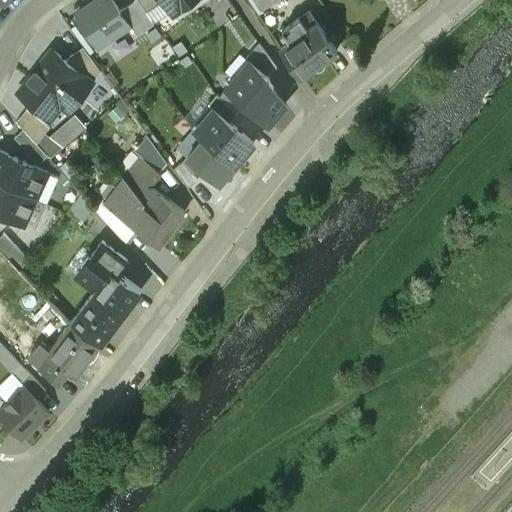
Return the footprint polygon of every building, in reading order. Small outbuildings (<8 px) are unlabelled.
[(97,0),(76,14),(98,47),(130,25),(120,11),(113,0),(97,0)] [(146,11),(139,0),(135,0),(120,11),(130,25),(136,33),(151,22),(152,19),(146,11)] [(139,0),(146,11),(161,0),(139,0)] [(163,0),(173,14),(193,0),(192,0),(163,0)] [(309,11),(283,29),(291,39),(281,46),(300,73),(310,68),(311,67),(314,69),(317,69),(320,69),(323,67),(325,64),(326,61),(325,57),(336,50),(333,46),(337,43),(328,31),(324,33),(309,11)] [(277,68),(259,43),(246,58),(249,61),(250,60),(267,75),(277,68)] [(83,47),(71,56),(67,61),(92,81),(100,72),(101,71),(83,47)] [(70,110),(92,81),(67,61),(53,50),(20,92),(51,118),(61,104),(70,110)] [(267,75),(250,60),(249,61),(227,87),(228,87),(246,103),(269,123),(286,103),(267,75)] [(246,103),(228,87),(220,97),(238,112),(246,103)] [(220,97),(219,96),(217,94),(208,104),(213,108),(213,107),(230,122),(238,112),(220,97)] [(230,122),(213,107),(213,108),(194,130),(203,138),(235,165),(254,143),(230,122)] [(50,127),(27,109),(17,122),(37,143),(50,127)] [(166,161),(147,134),(135,149),(143,156),(159,170),(166,161)] [(235,165),(203,138),(187,156),(199,166),(219,183),(235,165)] [(49,173),(0,150),(0,182),(37,199),(49,173)] [(185,211),(149,182),(159,170),(143,156),(124,177),(144,202),(174,225),(185,211)] [(199,166),(187,156),(183,161),(193,173),(199,166)] [(193,173),(183,161),(174,168),(189,187),(198,180),(193,173)] [(174,225),(144,202),(124,177),(118,181),(104,199),(138,226),(160,243),(174,225)] [(37,199),(0,182),(0,213),(25,225),(37,199)] [(138,226),(104,199),(97,208),(124,237),(130,228),(134,230),(138,226)] [(71,322),(100,343),(141,289),(112,269),(71,322)] [(76,376),(100,343),(71,322),(66,318),(62,314),(29,358),(61,379),(68,370),(76,376)] [(1,343),(0,343),(0,357),(8,368),(15,363),(1,343)] [(0,411),(0,412),(23,436),(49,411),(26,387),(0,411)]
